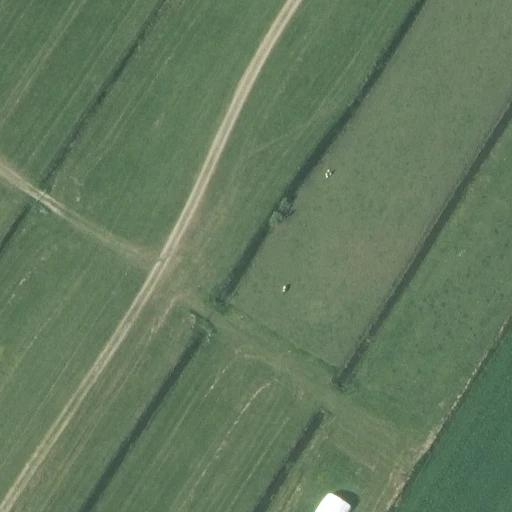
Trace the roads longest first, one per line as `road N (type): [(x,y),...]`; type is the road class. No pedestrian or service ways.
road 1 (track): [(299,0),(254,66),(156,274)]
road 2 (track): [(156,274),(3,511)]
road 3 (track): [(348,411),(156,274)]
road 4 (track): [(156,274),(0,169)]
